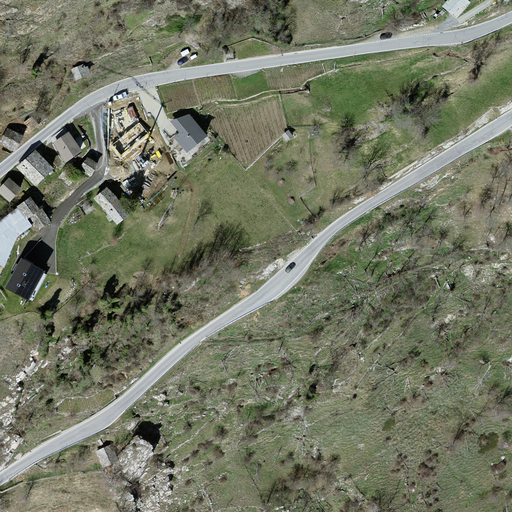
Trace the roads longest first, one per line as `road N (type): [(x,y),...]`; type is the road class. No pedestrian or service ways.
road 1 (tertiary): [(0,482),(98,424),(273,290),(347,219),(511,117)]
road 2 (tertiary): [(511,16),(460,36),(123,85),(78,107),(0,171)]
